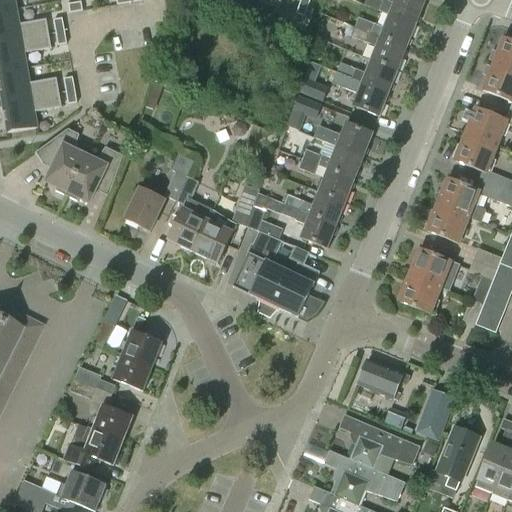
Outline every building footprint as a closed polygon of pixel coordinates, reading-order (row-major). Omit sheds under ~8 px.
[(0,0),(0,13),(16,11),(14,0),(0,0)] [(281,0),(219,0),(218,5),(247,16),(253,2),(277,11),(281,0)] [(389,16),(417,27),(426,4),(415,0),(395,0),(393,6),(382,1),(382,3),(375,0),(365,0),(362,7),(378,13),(389,18),(389,16)] [(296,14),(303,17),(307,5),(300,2),(296,14)] [(81,3),(68,5),(69,14),(82,12),(81,3)] [(0,13),(0,43),(47,36),(45,21),(19,26),(16,11),(0,13)] [(357,20),(354,29),(408,50),(417,27),(389,16),(389,18),(384,30),(357,20)] [(63,33),(61,21),(53,22),(55,34),(63,33)] [(377,49),(372,62),(399,73),(408,50),(354,29),(350,39),(366,45),(367,45),(377,49)] [(63,33),(55,34),(57,46),(65,45),(63,33)] [(280,39),(265,33),(261,44),(276,50),(280,39)] [(50,50),(47,36),(0,43),(0,73),(26,69),(24,55),(50,50)] [(509,43),(506,41),(495,67),(511,74),(511,37),(509,43)] [(339,65),(336,74),(390,97),(399,73),(372,62),(366,76),(354,71),(339,65)] [(511,74),(495,67),(485,93),(511,104),(505,122),(509,124),(508,128),(511,129),(511,74)] [(0,101),(1,105),(58,95),(55,81),(29,85),(26,69),(0,73),(0,101)] [(382,119),(390,97),(336,74),(332,84),(347,90),(346,91),(359,96),(354,108),(352,108),(349,115),(358,118),(361,111),(382,119)] [(73,91),(71,79),(63,80),(65,92),(73,91)] [(304,81),(298,95),(322,104),(327,90),(304,81)] [(75,103),(73,91),(65,92),(68,105),(75,103)] [(58,95),(1,105),(6,135),(37,130),(34,114),(60,110),(58,95)] [(297,97),(292,111),(316,120),(321,106),(297,97)] [(478,111),(468,138),(499,150),(508,128),(509,124),(505,122),(478,111)] [(151,131),(141,126),(136,135),(146,140),(151,131)] [(310,139),(337,150),(337,149),(365,160),(374,137),(347,126),(341,140),(331,136),(314,129),(310,139)] [(67,199),(86,159),(75,154),(80,138),(69,132),(36,157),(44,168),(53,172),(47,185),(58,190),(56,194),(67,199)] [(129,144),(143,150),(147,142),(133,136),(129,144)] [(489,176),(489,174),(499,150),(468,138),(457,163),(480,173),(489,176)] [(305,152),(301,162),(356,184),(365,160),(337,149),(337,150),(333,162),(321,157),(321,158),(305,152)] [(97,165),(86,159),(67,199),(78,204),(80,201),(90,206),(96,193),(109,199),(124,158),(106,150),(97,165)] [(177,204),(189,180),(186,179),(193,164),(177,156),(170,172),(174,174),(163,198),(177,204)] [(325,182),(320,195),(347,206),(356,184),(301,162),(298,171),(325,182)] [(511,183),(489,174),(489,176),(480,173),(476,183),(511,197),(511,183)] [(196,184),(189,180),(177,204),(185,208),(169,243),(194,255),(209,223),(208,222),(212,212),(189,201),(196,184)] [(475,208),(480,197),(481,194),(473,191),(449,182),(439,207),(480,224),(485,212),(475,208)] [(511,209),(511,197),(476,183),(473,191),(481,194),(480,197),(511,209)] [(257,193),(248,189),(244,201),(245,201),(236,226),(260,234),(267,213),(255,209),(257,205),(257,193)] [(167,203),(140,190),(125,223),(152,235),(167,203)] [(287,197),(284,207),(338,229),(347,206),(320,195),(314,208),(287,197)] [(329,252),(338,229),(284,207),(278,205),(275,212),(281,215),(280,216),(295,222),(295,224),(298,225),(294,236),(302,239),(302,241),(329,252)] [(480,224),(439,207),(429,233),(460,246),(470,221),(480,225),(480,224)] [(234,234),(209,223),(194,255),(219,267),(234,234)] [(235,290),(260,303),(277,268),(271,266),(281,244),(262,235),(235,290)] [(277,268),(260,303),(259,311),(271,317),(276,311),(283,314),(284,313),(300,321),(315,289),(312,287),(319,274),(310,270),(316,259),(294,249),(288,261),(297,265),(292,276),(277,268)] [(506,257),(507,255),(492,250),(490,256),(476,251),(472,262),(499,274),(502,267),(506,257)] [(422,252),(412,278),(443,291),(444,289),(452,293),(461,268),(422,252)] [(511,259),(506,257),(502,267),(511,271),(511,259)] [(498,278),(499,274),(472,262),(467,274),(479,278),(495,285),(498,278)] [(511,271),(502,267),(499,274),(498,278),(511,283),(511,271)] [(443,291),(412,278),(401,304),(433,317),(443,291)] [(511,283),(498,278),(495,285),(494,288),(511,295),(511,283)] [(511,295),(494,288),(489,298),(509,306),(511,298),(511,295)] [(509,306),(489,298),(486,308),(485,308),(505,316),(509,306)] [(477,329),(481,318),(485,308),(470,302),(460,325),(473,330),(474,327),(476,328),(477,329)] [(485,308),(481,318),(501,326),(505,316),(485,308)] [(14,318),(0,310),(0,418),(44,329),(25,320),(19,331),(10,326),(14,318)] [(481,318),(477,329),(497,336),(501,326),(481,318)] [(115,328),(103,322),(92,344),(104,350),(115,328)] [(124,347),(119,358),(155,372),(164,349),(134,337),(129,349),(124,347)] [(145,397),(155,372),(119,358),(115,369),(120,372),(115,385),(145,397)] [(369,361),(358,387),(392,401),(399,384),(404,386),(407,377),(369,361)] [(73,383),(95,391),(100,378),(79,370),(73,383)] [(91,402),(95,391),(73,383),(68,393),(91,402)] [(439,443),(456,400),(433,391),(416,434),(439,443)] [(135,422),(96,407),(86,431),(125,447),(135,422)] [(375,474),(375,473),(381,458),(415,470),(422,451),(347,420),(342,433),(362,441),(352,464),(352,465),(375,474)] [(511,424),(505,422),(497,441),(510,446),(511,441),(511,424)] [(436,474),(448,479),(444,488),(455,493),(459,484),(460,484),(479,439),(454,429),(436,474)] [(97,476),(101,464),(116,470),(125,447),(86,431),(78,452),(63,447),(57,462),(75,468),(72,477),(73,478),(87,483),(90,475),(99,478),(100,477),(97,476)] [(506,470),(511,456),(494,449),(477,492),(494,499),(506,470)] [(360,510),(361,509),(366,494),(399,506),(408,486),(375,473),(375,474),(352,465),(352,464),(332,455),(326,468),(339,473),(334,485),(337,486),(332,498),(337,500),(337,501),(360,510)] [(511,501),(511,456),(506,470),(494,499),(510,506),(511,501)] [(87,483),(73,478),(68,491),(62,488),(63,488),(45,481),(42,490),(49,494),(59,498),(57,501),(84,511),(99,511),(108,491),(87,483)] [(21,498),(46,508),(52,496),(26,485),(21,498)] [(368,511),(361,509),(360,510),(337,501),(337,500),(332,498),(316,491),(311,504),(325,509),(324,511),(368,511)] [(20,511),(44,511),(46,508),(21,498),(16,510),(20,511)]
